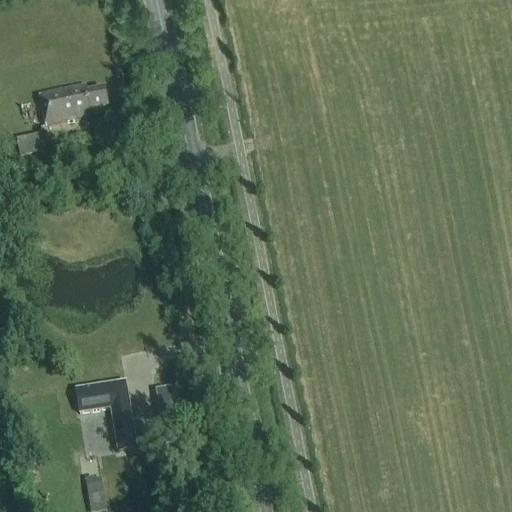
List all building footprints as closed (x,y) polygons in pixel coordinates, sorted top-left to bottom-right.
[(84,114),(107,110),(104,91),(87,94),(85,88),(40,97),(46,129),(85,121),(84,114)] [(45,151),(42,135),(17,141),(20,156),(45,151)] [(136,452),(125,384),(75,393),(79,416),(111,411),(118,455),(136,452)] [(180,424),(157,428),(160,448),(184,444),(180,424)] [(98,511),(109,511),(115,511),(109,478),(92,482),(98,511)]
